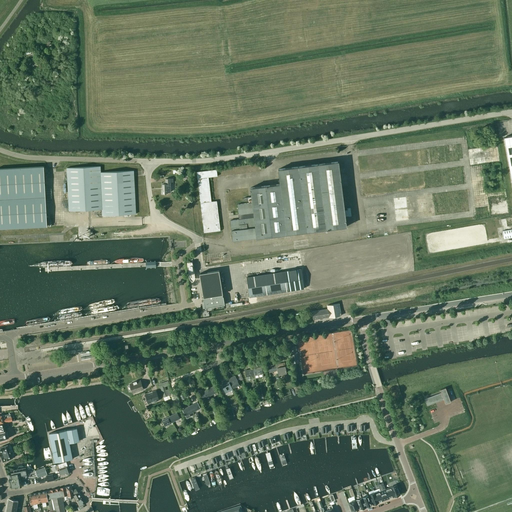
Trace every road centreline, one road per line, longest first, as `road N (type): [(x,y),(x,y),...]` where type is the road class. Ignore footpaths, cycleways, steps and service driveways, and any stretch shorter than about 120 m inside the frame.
road 1 (unclassified): [(147,161),(212,160),(511,111)]
road 2 (residential): [(174,469),(315,425),(364,419),(377,437),(397,441)]
road 3 (tertiary): [(0,380),(216,344)]
road 4 (tertiary): [(362,318),(511,294)]
road 5 (tertiary): [(216,344),(362,318)]
road 6 (unclassified): [(147,161),(0,150)]
road 7 (unclassified): [(397,441),(362,318)]
